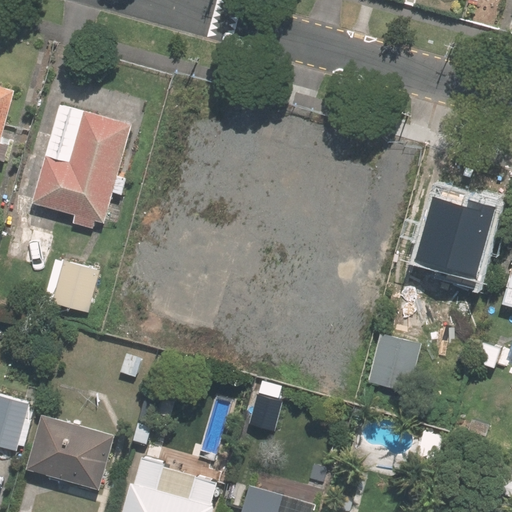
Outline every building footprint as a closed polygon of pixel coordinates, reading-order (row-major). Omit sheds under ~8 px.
[(8,144),(0,141),(0,137),(13,90),(0,86),(0,161),(3,162),(8,144)] [(117,175),(130,124),(58,105),(32,204),(74,215),(72,223),(92,229),(95,221),(103,223),(112,192),(121,195),(126,177),(117,175)] [(247,231),(257,192),(209,179),(204,198),(148,183),(134,234),(249,264),(257,234),(247,231)] [(360,296),(388,198),(337,183),(324,231),(304,225),(289,276),(360,296)] [(478,305),(496,235),(471,229),(454,224),(457,213),(422,203),(405,267),(440,277),(457,281),(452,298),(478,305)] [(9,225),(1,258),(44,269),(52,236),(9,225)] [(88,313),(99,269),(55,258),(44,302),(88,313)] [(511,262),(505,287),(501,304),(511,307),(511,262)] [(248,302),(228,297),(222,322),(242,327),(248,302)] [(421,343),(379,332),(367,381),(408,391),(421,343)] [(360,339),(337,334),(333,354),(356,358),(360,339)] [(494,368),(500,348),(481,342),(475,362),(494,368)] [(137,377),(142,358),(126,353),(121,372),(137,377)] [(177,363),(158,357),(153,374),(172,380),(177,363)] [(0,446),(17,451),(19,445),(23,447),(33,411),(28,410),(30,402),(0,394),(0,446)] [(276,432),(282,407),(255,400),(248,425),(276,432)] [(114,435),(40,414),(24,469),(98,490),(114,435)] [(490,423),(470,419),(466,437),(486,441),(490,423)] [(210,511),(212,506),(209,505),(216,481),(161,466),(163,461),(141,456),(134,483),(129,482),(120,511),(210,511)] [(511,459),(509,459),(499,494),(511,497),(511,459)] [(282,511),(277,510),(281,494),(248,485),(239,511),(282,511)]
